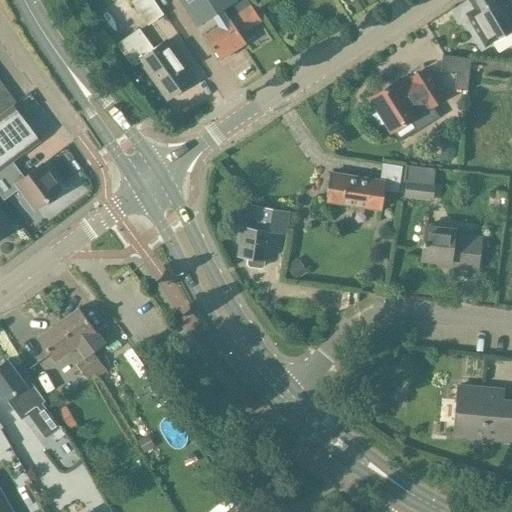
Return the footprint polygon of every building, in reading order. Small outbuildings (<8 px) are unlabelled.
[(164,14),(154,0),(133,0),(131,1),(148,25),(164,14)] [(183,0),(198,23),(211,15),(218,26),(204,35),(219,59),(223,57),(224,59),(232,54),(230,52),(245,42),(239,34),(260,20),(247,0),(235,0),(234,0),(183,0)] [(468,0),(469,1),(452,11),(459,23),(470,20),(486,46),(511,30),(511,18),(500,0),(468,0)] [(168,99),(195,80),(167,40),(153,50),(139,30),(119,45),(134,65),(140,60),(168,99)] [(467,91),(470,58),(442,55),(440,71),(457,73),(456,89),(467,91)] [(435,120),(427,109),(445,98),(426,69),(411,78),(413,82),(405,87),(400,79),(370,99),(378,112),(373,115),(380,126),(385,123),(391,132),(413,118),(420,129),(435,120)] [(0,86),(0,101),(11,93),(4,84),(0,86)] [(11,93),(0,101),(0,115),(18,102),(11,93)] [(0,194),(4,201),(21,188),(36,208),(62,190),(43,165),(26,177),(14,161),(42,141),(15,106),(0,116),(0,194)] [(332,173),(328,201),(380,209),(383,190),(398,192),(402,166),(382,163),(380,180),(332,173)] [(404,197),(433,200),(434,185),(433,185),(435,169),(408,166),(407,181),(405,181),(404,197)] [(265,259),(267,259),(271,232),(285,234),(288,211),(254,206),(252,218),(258,219),(257,228),(243,226),(239,255),(248,257),(247,264),(249,266),(261,268),(264,266),(265,259)] [(0,235),(11,228),(0,212),(0,235)] [(481,238),(454,235),(455,229),(425,226),(422,260),(439,262),(439,265),(478,270),(481,238)] [(79,308),(59,323),(61,325),(76,346),(85,358),(93,352),(92,352),(104,343),(96,331),(79,308)] [(76,346),(59,323),(39,338),(56,361),(76,346)] [(103,367),(93,352),(85,358),(95,372),(103,367)] [(77,363),(88,377),(95,372),(85,358),(77,363)] [(0,392),(6,401),(9,398),(23,418),(30,413),(47,436),(54,431),(60,427),(58,424),(58,423),(43,403),(46,402),(32,382),(34,381),(25,369),(18,374),(8,360),(0,366),(0,392)] [(511,440),(511,400),(495,399),(496,389),(459,386),(454,436),(511,440)] [(0,454),(11,447),(1,429),(3,427),(0,423),(0,454)] [(12,511),(0,490),(0,511),(12,511)]
